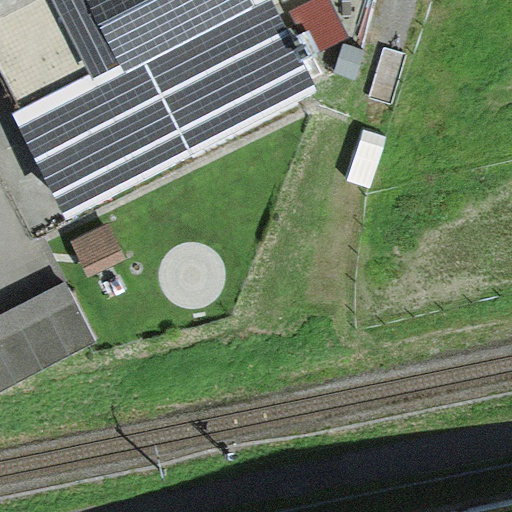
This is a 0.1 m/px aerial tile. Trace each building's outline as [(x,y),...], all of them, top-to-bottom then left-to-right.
[(0,0),(0,63),(18,99),(209,0),(0,0)] [(323,0),(309,0),(288,11),(309,51),(342,34),(323,0)] [(243,5),(176,37),(203,91),(270,58),(243,5)] [(72,247),(83,271),(114,257),(103,233),(72,247)] [(57,290),(0,320),(0,390),(87,345),(57,290)]
